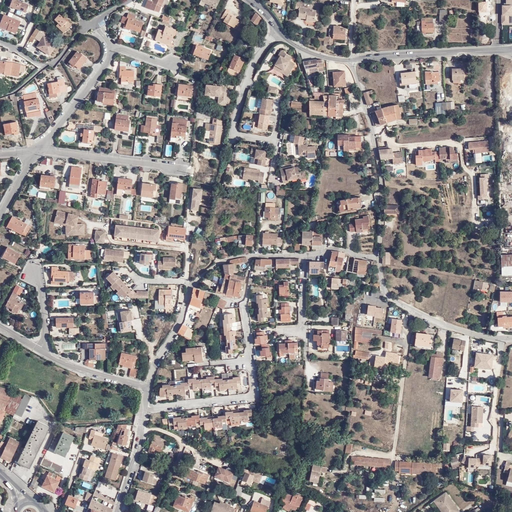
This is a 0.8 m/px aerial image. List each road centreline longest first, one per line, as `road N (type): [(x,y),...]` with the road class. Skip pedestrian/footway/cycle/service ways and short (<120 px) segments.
road 1 (residential): [(145,405),(191,285),(216,264),(245,254),(334,248),(376,257)]
road 2 (residential): [(376,257),(379,173),(351,59)]
road 3 (residential): [(145,405),(254,391),(244,303)]
road 4 (unclassified): [(511,341),(469,335),(389,300),(376,257)]
road 5 (tertiary): [(511,48),(351,59)]
road 6 (tertiary): [(351,59),(286,40),(250,0)]
